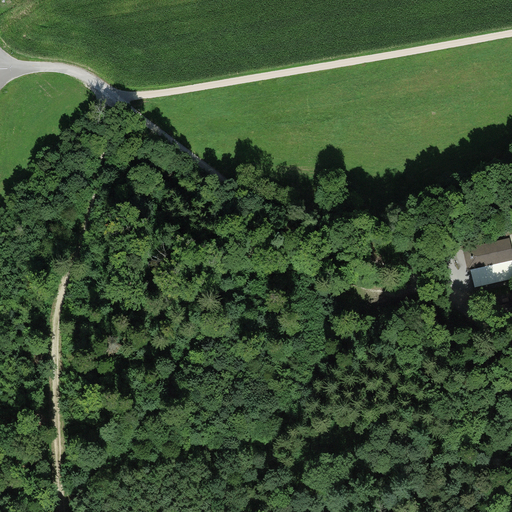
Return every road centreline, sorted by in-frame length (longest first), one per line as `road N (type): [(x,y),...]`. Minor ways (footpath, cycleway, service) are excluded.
road 1 (track): [(115,105),(57,310),(59,511)]
road 2 (track): [(109,95),(240,82),(511,32)]
road 3 (track): [(109,95),(208,175),(418,287)]
road 4 (track): [(56,511),(106,475),(233,453),(292,472),(333,511)]
